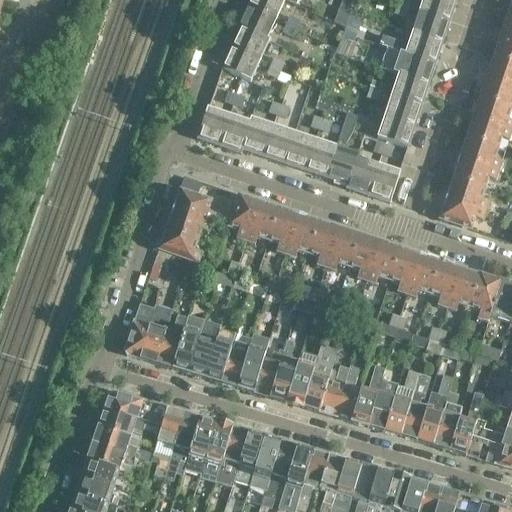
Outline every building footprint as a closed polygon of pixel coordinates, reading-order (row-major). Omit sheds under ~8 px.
[(279,0),(250,0),(246,9),(275,23),(285,2),(279,0)] [(412,2),(404,0),(398,0),(397,7),(409,11),(412,2)] [(451,0),(422,0),(419,13),(449,23),(457,2),(451,0)] [(342,4),(337,14),(348,19),(352,8),(342,4)] [(409,11),(397,7),(394,15),(406,19),(409,11)] [(246,9),(237,28),(269,43),(270,42),(267,41),(275,23),(246,9)] [(419,13),(412,34),(442,44),(449,23),(419,13)] [(296,32),(300,24),(289,19),(285,27),(296,32)] [(511,21),(506,20),(499,40),(511,44),(511,21)] [(292,40),(296,32),(285,27),(281,35),(292,40)] [(240,30),(231,49),(260,63),(269,43),(237,28),(237,29),(240,30)] [(412,34),(405,55),(435,65),(442,44),(412,34)] [(398,44),(385,40),(383,49),(395,53),(398,44)] [(511,44),(499,40),(493,59),(511,65),(511,44)] [(231,49),(222,70),(227,72),(227,73),(251,84),(260,63),(231,49)] [(395,53),(382,49),(380,57),(392,61),(395,53)] [(405,55),(398,76),(428,86),(435,65),(405,55)] [(511,65),(493,59),(486,81),(511,89),(511,65)] [(284,66),(273,60),(270,67),(281,73),(284,66)] [(281,73),(270,67),(265,77),(276,82),(281,73)] [(398,76),(391,97),(421,107),(428,86),(398,76)] [(511,89),(486,81),(479,100),(511,111),(511,109),(511,89)] [(383,87),(371,83),(368,91),(381,95),(383,87)] [(381,95),(368,91),(365,99),(378,104),(381,95)] [(233,107),(236,96),(228,93),(224,105),(233,107)] [(242,110),(245,98),(236,96),(233,107),(242,110)] [(316,111),(324,114),(329,100),(320,97),(316,111)] [(391,97),(384,118),(414,128),(421,107),(391,97)] [(479,100),(472,120),(511,133),(511,122),(508,121),(511,111),(479,100)] [(276,119),(280,107),(271,105),(268,116),(276,119)] [(285,122),(289,110),(280,107),(276,119),(285,122)] [(214,112),(207,110),(197,141),(221,148),(230,118),(214,112)] [(358,120),(346,116),(343,124),(356,128),(358,120)] [(230,118),(221,148),(241,155),(252,121),(250,120),(249,124),(230,118)] [(318,133),(322,121),(313,118),(309,130),(318,133)] [(414,128),(384,118),(377,140),(401,148),(401,147),(407,149),(414,128)] [(472,120),(466,140),(498,151),(502,140),(509,143),(511,133),(472,120)] [(252,121),(241,155),(243,152),(263,159),(273,128),(252,121)] [(327,136),(331,124),(322,121),(318,133),(327,136)] [(356,129),(343,125),(341,133),(353,137),(356,129)] [(273,128),(263,159),(285,166),(294,135),(273,128)] [(294,135),(285,166),(305,173),(315,142),(294,135)] [(466,140),(459,160),(499,173),(511,177),(511,176),(511,169),(501,166),(502,164),(495,162),(498,151),(466,140)] [(315,142),(305,173),(326,180),(336,149),(315,142)] [(381,157),(385,145),(376,142),(372,154),(381,157)] [(394,148),(385,145),(381,157),(390,160),(394,148)] [(336,149),(326,180),(347,186),(346,190),(347,191),(358,156),(336,149)] [(358,156),(347,191),(368,197),(378,167),(358,160),(359,156),(358,156)] [(459,160),(452,181),(485,191),(488,181),(496,183),(499,173),(459,160)] [(378,167),(368,197),(389,205),(399,174),(393,172),(378,167)] [(183,179),(180,191),(197,197),(201,185),(183,179)] [(452,181),(446,201),(485,214),(489,204),(482,202),(485,191),(452,181)] [(180,191),(173,211),(212,224),(215,216),(208,213),(212,202),(197,197),(180,191)] [(238,196),(230,219),(227,229),(227,230),(238,233),(236,241),(245,243),(258,203),(238,196)] [(446,201),(439,221),(471,231),(473,226),(474,226),(475,221),(482,223),(485,214),(446,201)] [(258,203),(245,243),(254,247),(258,239),(267,243),(279,210),(258,203)] [(279,210),(267,243),(278,247),(276,254),(284,257),(298,216),(279,210)] [(173,211),(166,231),(198,242),(202,232),(208,235),(212,224),(173,211)] [(227,230),(227,229),(230,219),(223,216),(219,228),(227,231),(227,230)] [(298,216),(284,257),(295,260),(298,253),(307,256),(318,223),(298,216)] [(511,224),(504,222),(501,229),(511,232),(511,224)] [(318,223),(307,256),(319,260),(316,267),(325,270),(339,230),(318,223)] [(339,230),(325,270),(335,273),(338,266),(347,269),(359,237),(339,230)] [(166,231),(159,252),(168,255),(167,256),(198,267),(202,256),(194,253),(198,242),(166,231)] [(359,237),(347,269),(359,273),(357,280),(365,283),(379,243),(359,237)] [(209,238),(207,245),(219,249),(222,242),(209,238)] [(379,243),(365,283),(376,287),(378,279),(387,282),(398,250),(379,243)] [(207,246),(204,254),(217,258),(219,250),(207,246)] [(398,250),(387,282),(399,287),(397,294),(407,297),(420,257),(398,250)] [(168,255),(159,252),(154,265),(168,270),(172,258),(167,256),(168,255)] [(420,257),(407,297),(416,300),(418,293),(428,296),(440,264),(420,257)] [(186,262),(172,258),(168,269),(182,273),(186,262)] [(226,273),(234,276),(238,264),(230,262),(226,273)] [(186,263),(182,273),(199,279),(202,268),(186,263)] [(238,264),(234,276),(242,278),(245,266),(238,264)] [(440,264),(428,296),(439,300),(437,307),(445,310),(459,270),(440,264)] [(202,268),(199,279),(215,284),(218,273),(202,268)] [(459,270),(445,310),(456,313),(459,306),(469,309),(480,277),(459,270)] [(231,289),(235,279),(218,273),(215,284),(231,289)] [(270,274),(266,286),(273,289),(277,276),(270,274)] [(278,276),(274,289),(281,292),(285,279),(278,276)] [(480,277),(469,309),(480,313),(477,320),(487,324),(490,317),(500,284),(480,277)] [(248,294),(251,284),(235,279),(231,289),(248,294)] [(264,299),(268,289),(251,284),(248,294),(264,299)] [(511,287),(500,284),(490,317),(510,323),(511,316),(511,287)] [(311,287),(307,300),(314,302),(318,289),(311,287)] [(319,290),(315,303),(322,305),(326,292),(319,290)] [(284,296),(281,305),(295,310),(298,301),(284,296)] [(139,309),(124,351),(128,357),(140,361),(151,327),(155,314),(153,314),(158,300),(148,297),(144,311),(139,309)] [(350,300),(346,313),(354,316),(358,303),(350,300)] [(299,301),(296,310),(311,315),(314,306),(299,301)] [(358,303),(354,316),(362,318),(366,306),(358,303)] [(316,306),(314,314),(329,319),(332,311),(316,306)] [(348,316),(332,311),(329,319),(345,324),(348,316)] [(88,314),(84,326),(102,332),(106,321),(88,314)] [(151,327),(140,361),(156,365),(166,331),(159,329),(163,317),(155,314),(151,327)] [(396,328),(400,317),(392,314),(388,326),(396,328)] [(166,331),(156,365),(172,370),(182,337),(187,319),(177,315),(172,334),(166,331)] [(365,321),(348,316),(345,324),(362,330),(365,321)] [(407,319),(400,317),(396,328),(404,331),(407,319)] [(381,327),(365,321),(362,330),(379,335),(379,334),(381,327)] [(182,337),(172,370),(188,375),(199,342),(192,340),(196,326),(186,323),(182,337)] [(214,346),(203,379),(220,385),(231,351),(224,349),(232,327),(221,324),(214,346)] [(382,325),(381,327),(379,334),(394,339),(397,330),(382,325)] [(436,342),(439,331),(432,328),(428,340),(436,342)] [(199,342),(188,375),(203,379),(214,346),(218,333),(208,330),(205,344),(199,342)] [(398,331),(393,344),(409,349),(410,345),(413,336),(398,331)] [(436,342),(443,345),(447,333),(439,331),(436,342)] [(236,334),(231,351),(220,385),(237,390),(247,356),(253,339),(236,334)] [(410,345),(425,350),(429,341),(413,336),(410,345)] [(425,353),(441,358),(445,346),(429,341),(425,353)] [(468,354),(476,356),(480,343),(472,341),(468,354)] [(279,366),(269,399),(286,404),(296,371),(299,361),(291,359),(295,345),(287,342),(279,366)] [(247,356),(237,390),(253,394),(263,361),(257,359),(261,346),(252,343),(247,356)] [(477,357),(489,361),(496,363),(500,352),(480,345),(476,356),(477,357)] [(321,346),(312,375),(302,409),(319,414),(332,371),(338,351),(321,346)] [(442,357),(458,362),(461,351),(446,346),(442,357)] [(263,361),(253,394),(269,399),(279,366),(283,353),(279,351),(278,355),(272,354),(269,363),(263,361)] [(474,365),(477,357),(476,356),(468,354),(462,352),(459,360),(474,365)] [(474,365),(486,369),(489,361),(477,357),(474,365)] [(345,385),(334,418),(351,423),(361,390),(355,388),(359,372),(358,369),(351,366),(345,385)] [(332,371),(319,414),(334,418),(345,385),(349,370),(340,367),(338,373),(332,371)] [(361,390),(351,423),(368,428),(378,395),(382,382),(385,371),(375,368),(367,392),(361,390)] [(296,371),(286,404),(302,409),(312,375),(296,371)] [(398,387),(385,433),(401,438),(419,374),(409,371),(403,388),(398,387)] [(419,374),(401,438),(417,443),(427,410),(419,408),(422,398),(424,398),(430,378),(419,374)] [(432,393),(427,410),(417,443),(432,447),(442,415),(449,393),(453,378),(444,376),(438,395),(432,393)] [(378,395),(368,428),(385,433),(398,387),(382,382),(378,395)] [(442,415),(432,447),(449,452),(459,420),(458,419),(461,410),(455,408),(458,397),(449,393),(442,415)] [(107,398),(103,411),(137,422),(142,409),(140,409),(143,403),(115,395),(107,398)] [(459,420),(449,452),(466,457),(472,438),(475,425),(476,421),(484,398),(474,395),(465,422),(459,420)] [(482,403),(511,412),(511,404),(485,395),(482,403)] [(103,411),(97,428),(140,442),(146,424),(103,411)] [(165,417),(157,444),(164,445),(154,477),(164,481),(173,448),(174,448),(184,416),(167,411),(165,417)] [(184,416),(174,448),(164,481),(174,484),(180,464),(186,466),(189,453),(200,420),(184,416)] [(200,420),(189,453),(184,472),(199,477),(205,458),(215,425),(200,420)] [(472,438),(500,447),(511,450),(511,431),(506,429),(503,437),(483,431),(485,424),(476,421),(475,425),(472,438)] [(215,425),(205,458),(201,472),(218,477),(222,463),(233,430),(215,425)] [(97,428),(91,445),(125,456),(138,460),(139,456),(136,455),(140,442),(97,428)] [(233,430),(222,463),(219,472),(226,474),(222,486),(232,489),(239,467),(248,435),(233,430)] [(248,435),(239,467),(234,484),(250,488),(255,472),(264,439),(248,435)] [(472,438),(466,457),(477,460),(483,442),(472,438)] [(264,439),(255,472),(260,474),(251,504),(261,507),(270,477),(280,444),(264,439)] [(485,463),(493,466),(511,470),(511,450),(500,447),(487,443),(486,447),(489,448),(485,463)] [(280,444),(270,477),(261,507),(271,510),(280,480),(286,482),(296,449),(280,444)] [(91,445),(86,461),(120,472),(129,475),(131,469),(147,475),(150,464),(125,456),(91,445)] [(296,449),(286,482),(292,483),(284,511),(294,511),(303,486),(313,454),(296,449)] [(313,454),(303,486),(295,511),(299,511),(304,511),(312,489),(319,491),(329,458),(313,454)] [(329,458),(319,491),(326,494),(319,511),(329,511),(335,496),(345,463),(329,458)] [(86,461),(80,479),(114,489),(139,497),(142,488),(126,483),(129,475),(120,472),(86,461)] [(345,463),(335,496),(329,511),(340,511),(344,499),(351,501),(360,468),(345,463)] [(360,468),(351,501),(357,503),(354,511),(366,511),(368,506),(378,473),(360,468)] [(378,473),(368,506),(366,511),(375,511),(377,508),(384,510),(394,478),(378,473)] [(394,478),(384,510),(383,511),(400,511),(410,482),(394,478)] [(80,479),(74,496),(115,508),(117,502),(128,505),(131,495),(114,489),(80,479)] [(410,482),(400,511),(418,511),(426,487),(410,482)] [(435,511),(442,492),(426,487),(418,511),(435,511)] [(457,500),(458,496),(442,492),(435,511),(453,511),(454,511),(457,500)] [(74,496),(68,511),(115,511),(116,509),(74,496)] [(454,511),(510,511),(464,498),(463,502),(457,500),(454,511)]
